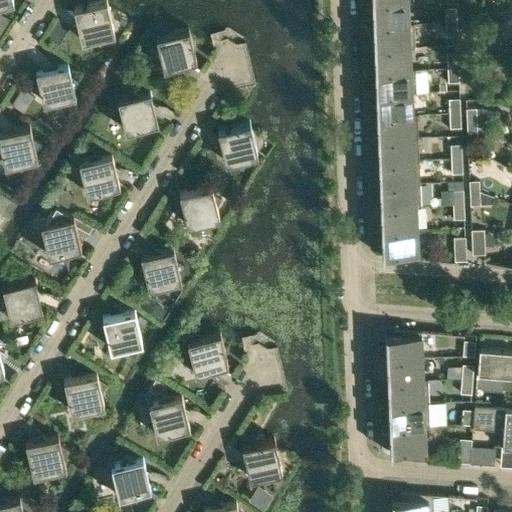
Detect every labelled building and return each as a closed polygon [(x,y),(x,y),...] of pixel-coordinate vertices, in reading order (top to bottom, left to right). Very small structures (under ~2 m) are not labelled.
[(99,41),(104,34),(114,31),(106,0),(99,0),(73,6),(81,39),(92,37),(99,41)] [(412,1),(412,0),(371,2),(372,25),(413,23),(413,22),(408,22),(407,1),(412,1)] [(444,7),(445,22),(456,21),(456,7),(444,7)] [(2,9),(0,12),(0,40),(1,41),(15,17),(2,9)] [(456,21),(445,22),(445,36),(457,36),(456,21)] [(414,46),(413,23),(372,25),(373,47),(414,46)] [(188,27),(179,29),(155,35),(158,44),(153,52),(160,56),(163,68),(196,60),(188,27)] [(373,47),(374,70),(415,68),(410,68),(409,47),(414,46),(373,47)] [(447,67),(458,67),(457,52),(446,53),(447,67)] [(75,94),(73,84),(78,76),(70,72),(68,61),(35,69),(43,102),(75,94)] [(459,81),(458,67),(447,67),(447,82),(459,81)] [(416,91),(415,68),(374,70),(375,93),(416,91)] [(150,89),(139,92),(131,87),(127,95),(117,97),(125,130),(158,122),(150,89)] [(375,93),(376,116),(417,114),(417,113),(412,113),(411,92),(416,92),(416,91),(375,93)] [(19,92),(11,105),(23,112),(31,100),(19,92)] [(448,98),(449,113),(460,112),(459,98),(448,98)] [(466,117),(476,117),(476,107),(466,107),(466,117)] [(460,127),(460,112),(449,113),(449,127),(460,127)] [(376,116),(377,138),(418,137),(417,114),(376,116)] [(476,117),(466,117),(467,132),(477,131),(476,117)] [(258,154),(252,129),(250,121),(217,128),(225,161),(236,159),(243,163),(248,156),(258,154)] [(39,139),(32,134),(29,123),(0,130),(0,146),(4,164),(37,156),(35,146),(39,139)] [(377,138),(378,161),(419,160),(418,137),(377,138)] [(451,158),(462,158),(461,143),(450,144),(451,158)] [(93,149),(88,157),(78,159),(86,192),(119,184),(111,151),(100,154),(93,149)] [(462,172),(462,158),(451,158),(451,173),(462,172)] [(419,160),(378,161),(378,184),(419,182),(419,160)] [(469,180),(469,192),(479,191),(479,179),(469,180)] [(420,205),(419,182),(378,184),(379,207),(420,205)] [(221,199),(214,194),(211,183),(178,191),(186,224),(219,216),(217,206),(221,199)] [(452,204),(463,203),(463,189),(452,189),(452,204)] [(480,204),(480,202),(479,191),(469,192),(470,204),(480,204)] [(464,218),(463,203),(452,204),(453,218),(464,218)] [(72,214),(58,205),(50,219),(40,222),(48,255),(81,247),(76,225),(88,233),(92,227),(73,215),(73,214),(72,214)] [(420,206),(420,205),(379,207),(380,230),(416,228),(416,206),(420,206)] [(404,252),(405,256),(418,257),(416,228),(380,230),(381,255),(383,254),(382,253),(404,252)] [(485,253),(484,229),(471,229),(472,254),(485,253)] [(453,236),(454,260),(466,260),(465,236),(453,236)] [(183,261),(176,256),(173,245),(140,253),(148,286),(181,278),(178,268),(183,261)] [(16,274),(11,282),(2,284),(9,317),(42,309),(35,276),(24,279),(16,274)] [(145,323),(137,319),(135,308),(102,315),(109,348),(142,341),(140,331),(145,323)] [(421,356),(420,330),(393,328),(394,334),(386,334),(386,333),(384,333),(385,358),(421,356)] [(187,339),(189,349),(185,356),(192,361),(195,372),(228,364),(220,331),(187,339)] [(475,341),(464,340),(463,355),(474,356),(475,341)] [(511,388),(511,349),(479,347),(477,372),(500,374),(499,388),(511,388)] [(422,378),(421,356),(385,358),(386,381),(427,379),(427,378),(422,378)] [(462,363),(461,378),(472,379),(473,364),(462,363)] [(106,386),(99,381),(96,370),(63,378),(71,411),(104,403),(102,393),(106,386)] [(155,378),(149,388),(155,392),(162,390),(165,384),(155,378)] [(471,393),(472,379),(461,378),(460,392),(471,393)] [(386,381),(387,403),(428,402),(427,379),(386,381)] [(163,391),(158,399),(148,401),(156,434),(189,426),(181,393),(170,396),(163,391)] [(387,403),(388,426),(429,425),(428,402),(387,403)] [(511,407),(474,404),(472,427),(503,429),(501,445),(511,445),(511,407)] [(462,408),(461,423),(472,424),(473,409),(462,408)] [(429,425),(388,426),(389,451),(390,451),(390,450),(410,449),(410,457),(426,459),(424,426),(429,425)] [(66,465),(63,455),(68,448),(60,443),(58,432),(25,440),(33,473),(66,465)] [(249,477),(260,474),(268,479),(272,472),(282,469),(274,436),(241,444),(243,453),(247,467),(249,477)] [(459,437),(457,461),(469,462),(471,438),(459,437)] [(228,443),(221,454),(232,461),(247,467),(243,453),(228,443)] [(124,454),(120,461),(110,463),(118,496),(151,489),(143,456),(132,458),(124,454)] [(391,511),(444,511),(445,510),(432,510),(432,493),(400,490),(400,499),(392,499),(392,498),(391,498),(391,511)] [(43,511),(45,510),(19,495),(0,499),(0,511),(43,511)] [(241,511),(238,510),(236,499),(203,506),(204,511),(241,511)]
